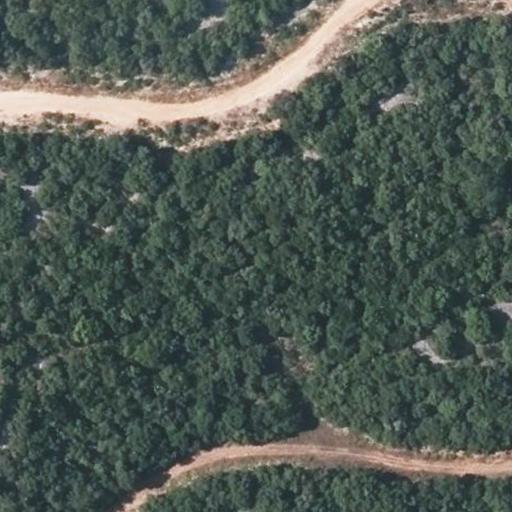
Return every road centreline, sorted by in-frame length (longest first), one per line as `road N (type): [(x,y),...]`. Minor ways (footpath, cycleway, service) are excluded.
road 1 (track): [(360,0),(307,57),(230,106),(184,114),(0,104)]
road 2 (track): [(132,511),(211,458),(511,471)]
